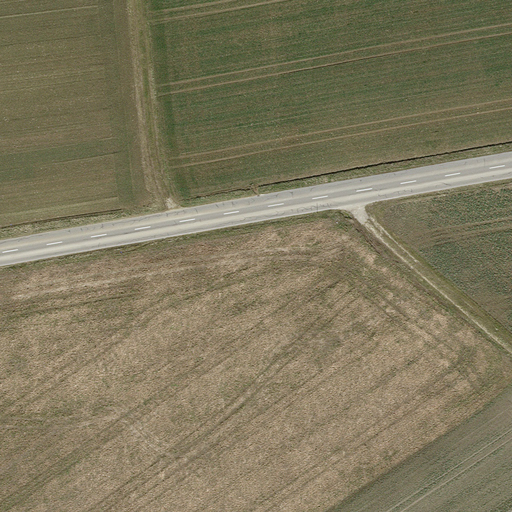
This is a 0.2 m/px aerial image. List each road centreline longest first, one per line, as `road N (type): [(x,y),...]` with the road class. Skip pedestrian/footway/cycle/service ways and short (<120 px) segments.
road 1 (tertiary): [(0,252),(511,165)]
road 2 (track): [(350,193),(363,215),(511,343)]
